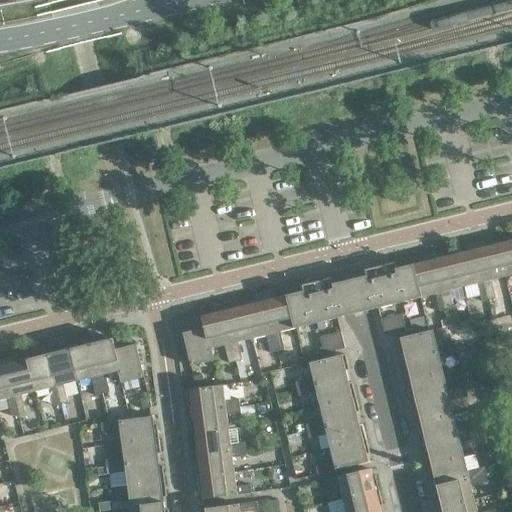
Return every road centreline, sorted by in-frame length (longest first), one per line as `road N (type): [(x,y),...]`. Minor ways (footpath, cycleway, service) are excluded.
road 1 (residential): [(407,511),(317,149)]
road 2 (unclassified): [(317,149),(0,226)]
road 3 (unclassified): [(511,101),(317,149)]
road 4 (secondary): [(0,38),(170,0)]
